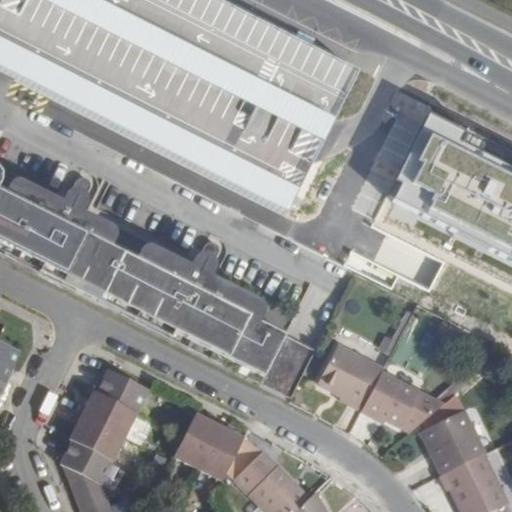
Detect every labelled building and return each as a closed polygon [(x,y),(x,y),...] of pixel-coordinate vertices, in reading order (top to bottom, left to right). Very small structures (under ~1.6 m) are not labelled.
[(229,192),(287,218),(297,195),(275,185),(289,155),(258,141),(244,171),(239,169),(229,192)] [(511,186),(426,144),(416,164),(424,168),(413,189),(429,197),(421,212),(511,258),(511,186)] [(76,181),(74,184),(61,209),(78,217),(90,192),(91,188),(90,184),(88,181),(84,179),(80,179),(78,179),(77,180),(76,181)] [(20,188),(14,201),(100,244),(106,232),(78,217),(61,209),(20,188)] [(0,246),(173,333),(295,394),(316,352),(248,318),(144,266),(100,244),(14,201),(0,193),(0,246)] [(206,246),(205,248),(191,274),(204,281),(217,254),(218,251),(218,248),(217,247),(214,244),(209,244),(207,244),(206,246)] [(173,333),(0,246),(0,253),(171,338),(173,333)] [(149,254),(144,266),(248,318),(255,306),(204,281),(191,274),(149,254)] [(0,511),(0,403),(1,404),(13,374),(10,372),(16,357),(0,349),(0,338),(5,327),(0,325),(0,511)] [(343,399),(342,403),(361,413),(363,411),(382,373),(384,369),(340,345),(319,387),(343,399)] [(79,511),(112,511),(103,486),(105,483),(112,470),(150,393),(108,371),(107,374),(102,383),(97,394),(94,393),(86,407),(89,409),(80,428),(76,427),(69,441),(72,443),(60,465),(62,467),(79,511)] [(107,374),(104,372),(99,382),(102,383),(107,374)] [(444,405),(382,373),(363,411),(402,431),(403,428),(413,433),(444,405)] [(89,409),(86,407),(76,427),(80,428),(89,409)] [(462,411),(425,430),(438,457),(433,460),(442,477),(484,456),(462,411)] [(197,416),(174,459),(222,483),(244,438),(197,416)] [(425,430),(420,432),(433,460),(438,457),(425,430)] [(461,511),(494,511),(508,505),(484,456),(442,477),(441,478),(447,491),(451,489),(461,511)] [(254,492),(248,498),(258,508),(262,511),(297,511),(311,499),(280,468),(275,473),(264,464),(245,483),(254,492)] [(120,474),(112,470),(105,483),(114,487),(120,474)] [(311,499),(297,511),(326,511),(316,494),(311,499)]
